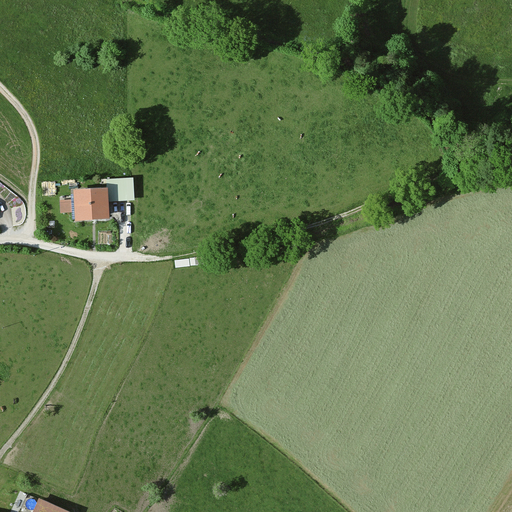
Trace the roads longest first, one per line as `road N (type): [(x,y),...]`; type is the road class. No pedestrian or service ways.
road 1 (track): [(511,144),(295,231),(217,250),(101,259),(25,241)]
road 2 (track): [(101,259),(70,354),(0,455)]
road 3 (track): [(25,241),(37,153),(30,125),(0,90)]
